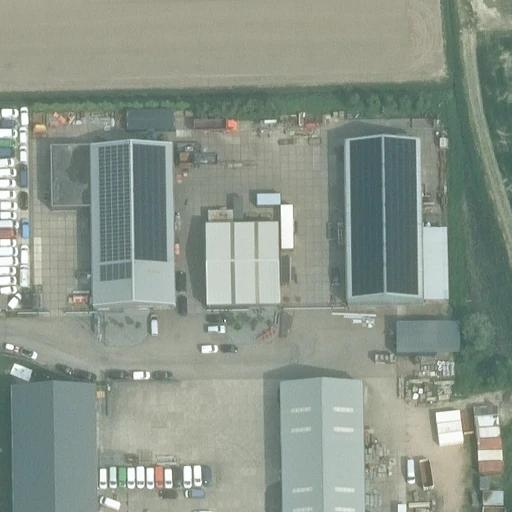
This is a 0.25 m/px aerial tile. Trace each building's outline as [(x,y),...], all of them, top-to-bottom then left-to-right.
[(420,146),(345,147),(347,308),(423,307),(420,146)] [(172,150),(51,152),(52,213),(92,213),(93,270),(52,272),(52,312),(175,311),(172,150)] [(278,229),(205,230),(207,310),(280,309),(278,229)] [(364,511),(362,388),(281,389),(282,511),(364,511)] [(97,511),(95,392),(11,393),(13,511),(97,511)]
